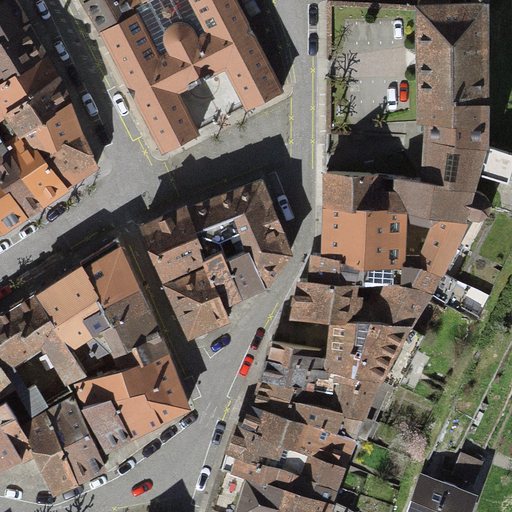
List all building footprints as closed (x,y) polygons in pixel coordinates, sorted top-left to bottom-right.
[(0,0),(0,41),(27,22),(15,0),(0,0)] [(85,0),(84,1),(101,28),(129,7),(126,0),(136,0),(139,4),(142,2),(140,0),(85,0)] [(129,7),(101,28),(162,150),(199,130),(178,89),(226,64),(246,105),(282,87),(235,0),(145,0),(142,2),(139,4),(130,9),(129,7)] [(239,0),(249,17),(261,10),(255,0),(239,0)] [(426,121),(425,138),(483,144),(485,138),(487,0),(480,0),(480,2),(474,2),(474,5),(449,5),(417,5),(418,61),(419,121),(426,121)] [(0,41),(0,83),(45,53),(27,22),(0,41)] [(0,115),(6,111),(57,75),(45,53),(0,83),(0,115)] [(57,75),(6,111),(11,118),(7,121),(11,126),(15,124),(20,131),(24,129),(25,131),(69,99),(57,75)] [(42,155),(81,131),(69,99),(25,131),(42,155)] [(4,142),(42,201),(66,185),(42,155),(25,131),(24,129),(20,131),(4,142)] [(81,131),(42,155),(66,185),(97,164),(81,131)] [(4,142),(0,136),(0,177),(25,212),(42,201),(4,142)] [(425,144),(423,177),(472,183),(475,171),(507,180),(511,164),(511,152),(483,144),(425,138),(425,144)] [(395,174),(372,172),(326,170),(325,205),(395,206),(395,174)] [(423,177),(395,174),(395,206),(402,206),(463,218),(466,215),(478,216),(482,215),(485,213),(487,210),(488,208),(489,206),(489,204),(488,200),(486,196),(483,192),(479,190),(471,188),(472,183),(423,177)] [(0,225),(2,228),(25,212),(0,177),(0,225)] [(260,180),(187,208),(206,256),(221,249),(224,256),(247,246),(265,284),(279,265),(291,252),(260,180)] [(324,254),(365,258),(391,261),(421,264),(439,271),(457,237),(463,218),(402,206),(395,206),(325,205),(324,254)] [(164,277),(206,259),(206,256),(187,208),(140,226),(164,277)] [(80,261),(101,301),(136,284),(117,237),(80,261)] [(16,277),(23,289),(74,258),(67,246),(16,277)] [(265,284),(247,246),(224,256),(243,292),(265,284)] [(243,292),(224,256),(221,249),(206,256),(206,259),(208,263),(223,301),(243,292)] [(309,278),(309,279),(417,283),(428,291),(429,289),(444,298),(454,279),(439,271),(421,264),(391,261),(389,281),(376,280),(377,277),(377,272),(376,270),(372,267),(363,269),(365,258),(324,254),(312,252),(309,278)] [(101,301),(80,261),(34,291),(86,368),(103,361),(97,351),(105,346),(106,348),(108,349),(109,349),(111,348),(112,347),(109,339),(99,325),(112,320),(101,301)] [(208,263),(167,281),(190,335),(230,315),(223,301),(208,263)] [(332,319),(398,321),(406,326),(428,291),(417,283),(309,279),(309,278),(299,277),(291,313),(291,316),(332,319)] [(112,320),(146,306),(136,284),(101,301),(112,320)] [(66,378),(86,368),(34,291),(0,312),(0,361),(30,411),(44,403),(28,378),(22,382),(11,362),(40,342),(43,346),(49,348),(66,378)] [(121,366),(165,351),(146,306),(112,320),(99,325),(109,339),(112,347),(121,366)] [(329,354),(321,357),(322,361),(322,365),(328,366),(328,368),(379,376),(390,382),(396,385),(423,334),(406,326),(398,321),(332,319),(329,354)] [(271,339),(267,358),(328,368),(328,366),(322,365),(322,361),(321,357),(319,354),(321,348),(271,339)] [(114,396),(146,385),(158,418),(186,405),(165,351),(121,366),(118,367),(118,365),(75,383),(84,406),(114,396)] [(332,389),(330,406),(355,411),(375,419),(390,382),(379,376),(328,368),(267,358),(262,376),(332,389)] [(0,397),(1,399),(4,397),(13,411),(18,420),(32,414),(30,411),(0,361),(0,397)] [(262,376),(257,390),(330,406),(332,389),(262,376)] [(146,385),(114,396),(129,433),(158,418),(146,385)] [(330,406),(257,390),(252,403),(354,434),(365,439),(375,419),(355,411),(330,406)] [(44,411),(21,425),(35,449),(54,488),(65,483),(76,478),(83,475),(90,472),(97,468),(104,464),(97,451),(72,393),(58,402),(44,411)] [(84,406),(106,447),(129,433),(114,396),(84,406)] [(13,411),(4,397),(1,399),(0,399),(0,467),(21,457),(1,420),(13,411)] [(354,434),(252,403),(244,423),(243,425),(342,463),(354,434)] [(1,420),(21,457),(35,449),(21,425),(18,420),(13,411),(1,420)] [(342,463),(243,425),(244,423),(237,420),(228,450),(335,485),(342,463)] [(329,498),(335,485),(228,450),(222,466),(329,498)] [(418,473),(405,511),(463,511),(468,497),(458,494),(464,478),(471,480),(479,459),(459,452),(452,471),(440,468),(437,480),(418,473)] [(329,498),(222,466),(208,510),(215,511),(350,511),(352,510),(334,502),(329,498)]
